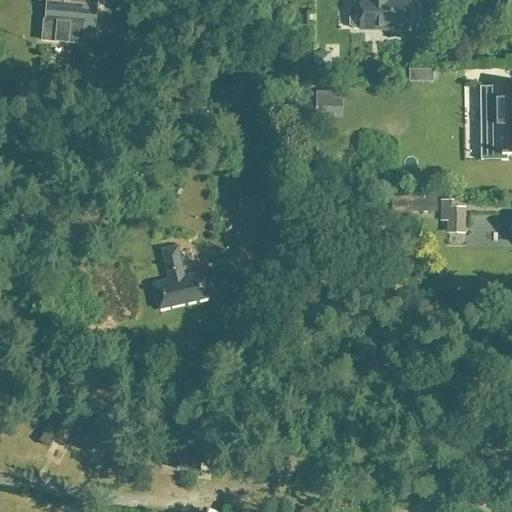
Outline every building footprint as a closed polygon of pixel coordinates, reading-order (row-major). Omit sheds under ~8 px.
[(80,43),(81,33),(94,35),(98,0),(46,0),(44,25),(45,25),(43,39),(80,43)] [(361,0),(362,30),(409,29),(409,23),(412,20),(412,8),(409,5),(408,0),(361,0)] [(434,71),(410,71),(410,83),(434,83),(434,71)] [(111,80),(109,101),(123,102),(125,81),(111,80)] [(511,85),(494,86),(494,87),(481,87),(481,129),(495,129),(495,154),(501,154),(501,160),(508,160),(508,154),(511,154),(511,85)] [(258,88),(226,88),(225,114),(258,114),(258,88)] [(465,133),(466,92),(441,91),(441,133),(465,133)] [(272,166),(280,166),(280,153),(272,153),(272,166)] [(435,197),(391,197),(392,213),(436,213),(435,197)] [(241,199),(242,237),(273,237),(272,199),(241,199)] [(464,235),(466,208),(457,208),(457,201),(441,200),(441,222),(447,222),(447,234),(464,235)] [(154,284),(157,298),(159,310),(213,297),(210,282),(213,282),(210,272),(186,277),(179,247),(162,250),(169,281),(154,284)] [(50,448),(55,440),(68,447),(76,434),(72,432),(79,421),(60,409),(40,442),(50,448)] [(97,445),(110,452),(117,457),(125,444),(114,437),(121,426),(102,415),(82,447),(79,445),(74,453),(87,461),(97,445)] [(164,458),(179,460),(177,469),(188,471),(194,433),(173,430),(171,443),(166,442),(164,458)] [(194,433),(188,471),(199,473),(201,464),(216,466),(218,450),(213,449),(215,437),(194,433)] [(279,473),(273,480),(282,487),(306,457),(289,444),(281,453),(277,451),(267,463),(279,473)]
